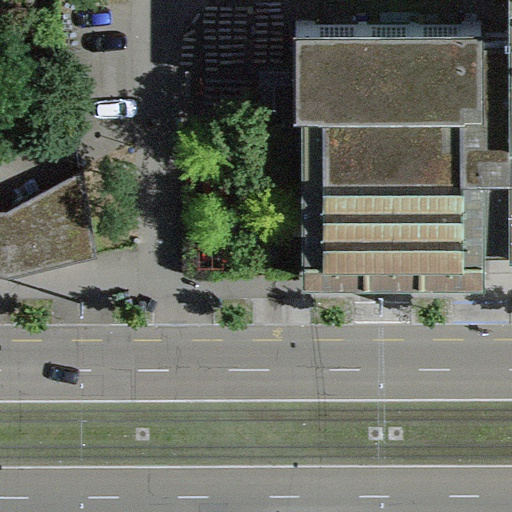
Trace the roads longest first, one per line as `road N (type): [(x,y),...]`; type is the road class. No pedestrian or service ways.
road 1 (motorway): [(511,353),(193,345),(0,319)]
road 2 (motorway): [(0,449),(133,464),(511,476)]
road 3 (primary): [(511,365),(0,362)]
road 4 (primary): [(0,497),(511,496)]
